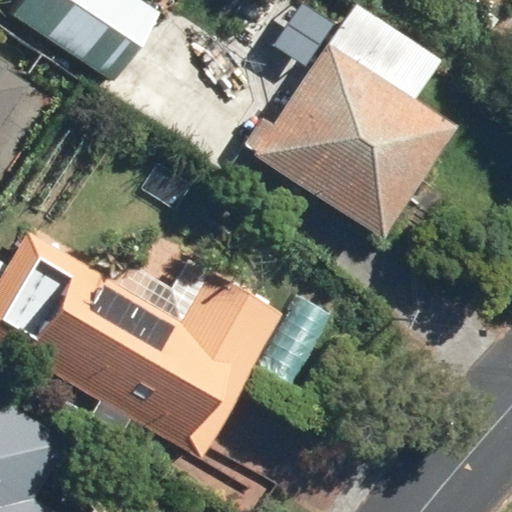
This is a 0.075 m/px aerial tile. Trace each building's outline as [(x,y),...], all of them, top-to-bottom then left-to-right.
[(162,10),(146,0),(23,0),(17,10),(117,77),(162,10)] [(413,90),(439,54),(362,0),(345,0),(242,149),(377,243),(461,123),(413,90)] [(0,52),(0,114),(29,71),(0,52)] [(283,302),(152,229),(126,276),(30,223),(0,276),(0,343),(198,454),(283,302)] [(120,511),(141,478),(0,392),(0,511),(120,511)]
